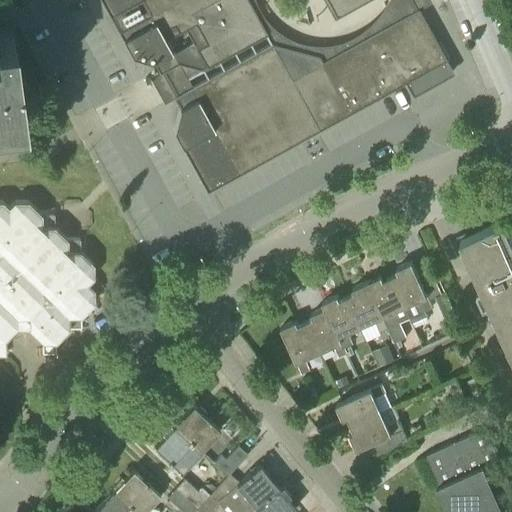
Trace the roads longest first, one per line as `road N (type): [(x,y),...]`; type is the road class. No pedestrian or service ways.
road 1 (residential): [(189,300),(342,214),(511,136)]
road 2 (residential): [(0,505),(77,395),(189,300)]
road 3 (residential): [(348,511),(222,357),(189,300)]
